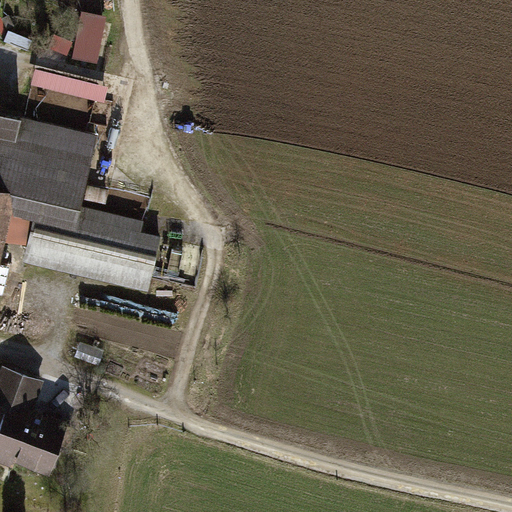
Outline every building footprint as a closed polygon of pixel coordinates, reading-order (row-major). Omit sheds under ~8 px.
[(75,54),(101,61),(112,15),(86,9),(75,54)] [(39,65),(35,82),(109,101),(113,85),(39,65)] [(97,130),(0,108),(0,186),(19,190),(80,204),(97,130)] [(0,186),(0,275),(4,257),(19,190),(0,186)] [(151,289),(166,223),(80,204),(19,190),(4,257),(151,289)] [(0,411),(4,413),(0,424),(0,464),(11,468),(48,479),(66,421),(35,411),(44,382),(2,369),(0,375),(0,411)]
